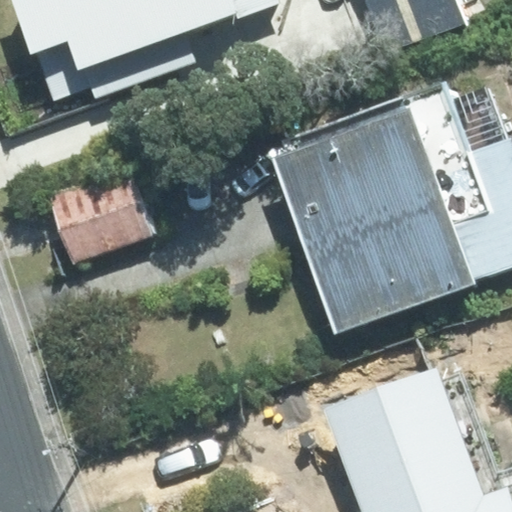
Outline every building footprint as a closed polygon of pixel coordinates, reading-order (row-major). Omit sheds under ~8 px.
[(15,0),(38,67),(75,55),(83,80),(285,13),(280,0),(15,0)] [(357,60),(436,30),(424,0),(367,0),(339,11),(357,60)] [(291,162),(352,341),(493,292),(489,278),(511,270),(511,131),(498,91),(462,103),(458,88),(293,145),(299,160),(291,162)] [(137,167),(58,195),(83,267),(163,238),(137,167)] [(511,511),(511,490),(498,496),(455,370),(340,410),(375,511),(511,511)]
